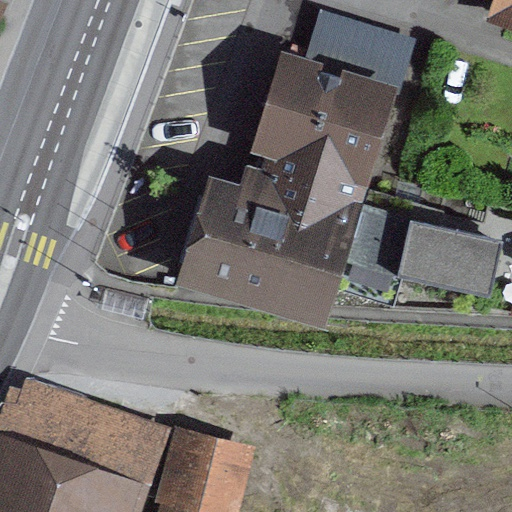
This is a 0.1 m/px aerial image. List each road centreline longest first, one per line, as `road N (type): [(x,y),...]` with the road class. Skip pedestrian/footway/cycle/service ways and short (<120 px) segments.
road 1 (residential): [(0,327),(137,357),(381,384),(511,389)]
road 2 (secondary): [(0,289),(104,0)]
